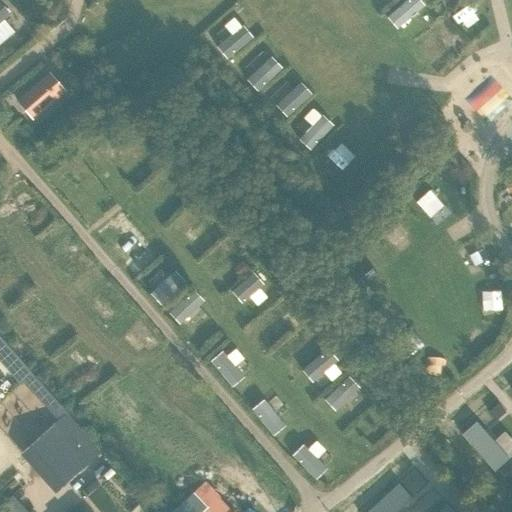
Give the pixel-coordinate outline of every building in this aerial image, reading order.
[(398,0),(397,1),(404,13),(424,0),(398,0)] [(487,0),(471,11),(482,27),(500,16),(489,0),(487,0)] [(181,8),(170,38),(183,43),(195,14),(181,8)] [(240,46),(267,22),(258,11),(231,36),(240,46)] [(431,47),(440,40),(445,45),(455,37),(450,30),(460,23),(451,13),(423,36),(431,47)] [(129,76),(171,64),(165,42),(123,54),(129,76)] [(286,43),(260,67),(269,77),(295,53),(286,43)] [(64,90),(48,70),(14,98),(31,118),(64,90)] [(477,94),(493,112),(511,94),(511,79),(503,70),(477,94)] [(296,107),(322,82),(312,72),(286,97),(296,107)] [(415,95),(422,106),(434,98),(428,87),(415,95)] [(324,137),(350,110),(337,98),(312,126),(324,137)] [(136,120),(107,144),(115,153),(144,130),(136,120)] [(369,124),(333,158),(343,168),(378,134),(369,124)] [(333,160),(338,149),(326,143),(321,154),(333,160)] [(86,170),(95,175),(104,161),(84,149),(66,180),(77,186),(86,170)] [(425,217),(441,209),(433,193),(417,201),(425,217)] [(192,230),(212,203),(202,195),(181,222),(192,230)] [(109,227),(131,209),(120,196),(98,214),(109,227)] [(403,214),(390,227),(403,242),(417,229),(403,214)] [(493,230),(475,238),(484,258),(502,250),(493,230)] [(136,234),(125,242),(142,263),(153,254),(136,234)] [(223,269),(244,247),(231,234),(210,257),(223,269)] [(378,266),(391,253),(376,239),(363,253),(378,266)] [(511,266),(492,269),(496,290),(511,287),(511,266)] [(183,268),(160,286),(168,296),(191,278),(183,268)] [(255,304),(269,294),(252,269),(237,279),(255,304)] [(271,328),(300,305),(292,295),(263,318),(271,328)] [(208,330),(215,319),(184,298),(176,309),(208,330)] [(484,321),(504,329),(511,309),(511,306),(492,299),(484,321)] [(36,300),(24,308),(48,343),(60,335),(36,300)] [(409,333),(423,352),(438,340),(423,322),(409,333)] [(312,323),(284,347),(293,357),(321,333),(312,323)] [(478,328),(461,341),(474,357),(490,344),(478,328)] [(249,385),(260,375),(228,342),(217,353),(249,385)] [(78,343),(67,351),(91,385),(102,377),(78,343)] [(55,399),(63,395),(47,369),(40,374),(55,399)] [(330,395),(352,422),(385,396),(363,369),(330,395)] [(32,374),(22,382),(55,417),(64,409),(32,374)] [(262,402),(283,385),(274,375),(254,392),(262,402)] [(113,387),(104,393),(124,423),(134,417),(113,387)] [(294,443),(307,433),(280,399),(267,409),(294,443)] [(470,420),(482,434),(495,422),(483,409),(470,420)] [(55,423),(27,447),(61,486),(88,461),(55,423)] [(154,465),(182,439),(173,428),(144,454),(154,465)] [(338,467),(344,456),(318,440),(311,451),(338,467)] [(215,469),(242,492),(254,478),(227,455),(215,469)] [(433,455),(415,466),(425,482),(443,471),(433,455)] [(197,456),(168,483),(179,495),(208,468),(197,456)] [(511,460),(497,467),(504,482),(511,478),(511,460)] [(224,511),(229,511),(241,502),(216,474),(202,486),(224,511)] [(453,476),(439,486),(448,501),(463,492),(453,476)] [(266,511),(288,511),(291,508),(259,494),(253,506),(266,511)]
